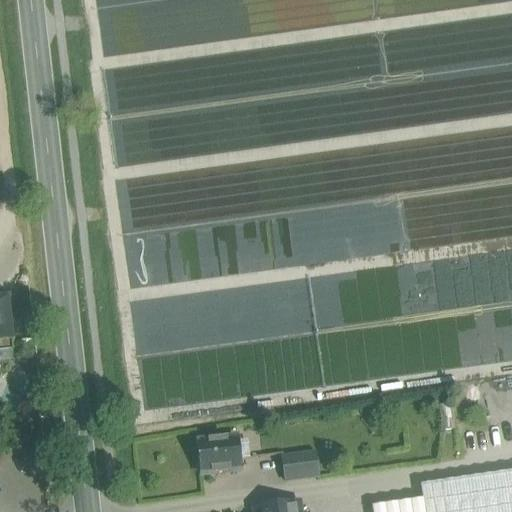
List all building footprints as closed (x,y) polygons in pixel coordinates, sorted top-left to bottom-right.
[(9,299),(0,299),(0,343),(13,342),(9,299)] [(451,406),(439,408),(442,431),(454,430),(451,406)] [(237,440),(198,444),(200,460),(197,463),(198,472),(201,475),(202,477),(241,473),(237,440)] [(315,454),(282,459),(285,483),(318,479),(315,454)] [(511,472),(350,498),(352,511),(493,511),(511,509),(511,472)]
